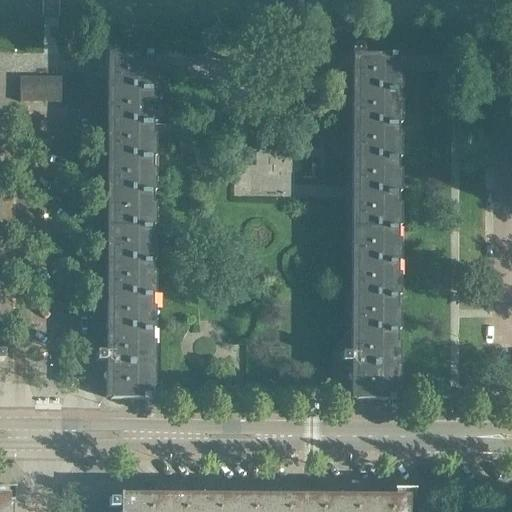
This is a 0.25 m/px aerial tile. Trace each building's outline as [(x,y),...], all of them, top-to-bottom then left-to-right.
[(151,385),(152,212),(153,55),(112,55),(110,351),(105,351),(105,353),(95,353),(95,362),(105,362),(105,372),(110,372),(110,400),(151,400),(151,386),(151,385)] [(396,401),(397,213),(398,56),(358,56),(357,56),(355,352),(350,352),(350,354),(335,354),(335,363),(350,363),(350,374),(355,374),(355,401),(396,401)] [(33,103),(33,78),(20,78),(19,103),(33,103)] [(45,103),(45,78),(33,78),(33,103),(45,103)] [(57,103),(57,78),(45,78),(45,103),(57,103)] [(69,103),(69,78),(57,78),(57,103),(69,103)] [(82,103),(82,78),(69,78),(69,103),(82,103)] [(0,511),(8,511),(8,500),(0,499),(0,511)] [(408,511),(408,501),(120,500),(118,500),(118,499),(109,499),(109,508),(118,508),(118,506),(120,506),(119,511),(408,511)]
